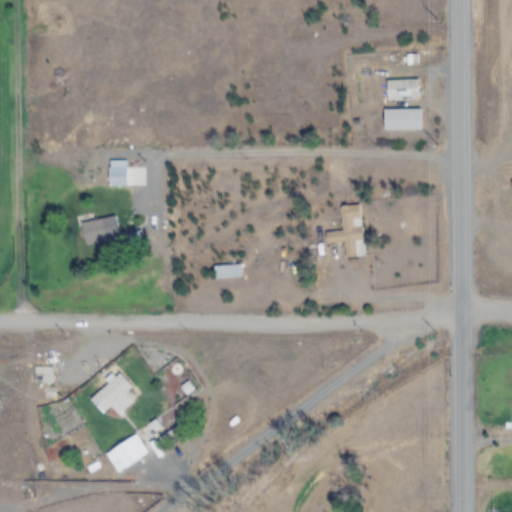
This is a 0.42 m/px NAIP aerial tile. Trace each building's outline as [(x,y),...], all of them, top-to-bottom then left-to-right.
[(418,80),(386,80),(387,101),(419,100),(418,80)] [(420,109),(384,109),(384,130),(420,130),(420,109)] [(109,187),(127,187),(127,168),(109,168),(109,187)] [(365,256),(360,204),(340,206),(342,231),(325,232),(326,244),(344,242),(346,258),(365,256)] [(116,228),(108,229),(106,218),(81,222),(85,245),(118,239),(116,228)] [(214,265),(214,278),(241,278),(241,265),(214,265)] [(51,367),(35,367),(35,382),(51,382),(51,367)] [(120,416),(141,396),(120,372),(90,399),(103,413),(111,406),(120,416)] [(113,448),(125,468),(149,453),(137,433),(113,448)]
